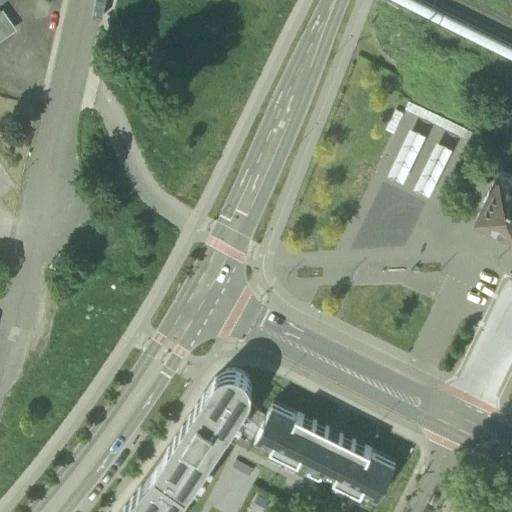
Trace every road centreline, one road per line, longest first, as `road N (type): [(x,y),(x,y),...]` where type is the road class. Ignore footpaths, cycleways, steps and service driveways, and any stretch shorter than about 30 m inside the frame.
road 1 (secondary): [(214,294),(338,0)]
road 2 (tertiary): [(214,294),(459,424)]
road 3 (secondary): [(51,511),(214,294)]
